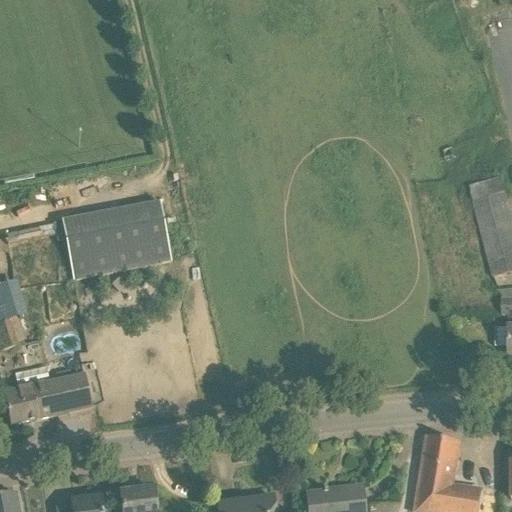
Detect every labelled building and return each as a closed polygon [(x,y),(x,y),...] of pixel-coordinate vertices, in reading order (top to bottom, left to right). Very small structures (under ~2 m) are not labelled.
[(511,207),(505,178),(471,186),(492,278),(511,273),(511,207)] [(161,205),(63,223),(74,282),(172,264),(161,205)] [(15,291),(3,294),(1,287),(0,287),(0,353),(17,348),(9,323),(23,319),(15,291)] [(511,289),(502,291),(503,301),(503,317),(510,317),(510,333),(495,333),(495,352),(510,351),(510,358),(511,358),(511,289)] [(85,377),(37,388),(4,395),(10,428),(92,410),(85,377)] [(494,511),(497,496),(453,488),(460,446),(429,440),(416,511),(494,511)] [(364,511),(362,489),(346,490),(346,492),(327,494),(326,489),(324,490),(324,495),(307,496),(309,511),(364,511)] [(156,511),(154,491),(121,495),(122,511),(156,511)] [(18,511),(15,496),(0,499),(0,511),(18,511)] [(102,511),(101,499),(72,503),(73,511),(102,511)] [(274,511),(274,505),(246,509),(245,503),(217,506),(218,511),(274,511)]
